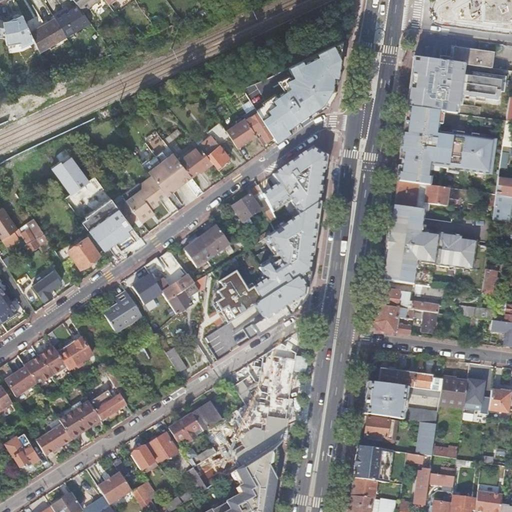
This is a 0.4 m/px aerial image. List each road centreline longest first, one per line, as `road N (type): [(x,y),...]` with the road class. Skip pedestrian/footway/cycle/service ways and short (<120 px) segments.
road 1 (residential): [(0,352),(284,149),(337,117),(367,116)]
road 2 (residential): [(6,511),(339,299)]
road 3 (primary): [(367,116),(339,299)]
road 4 (residential): [(511,361),(334,339)]
road 5 (primary): [(334,339),(309,511)]
